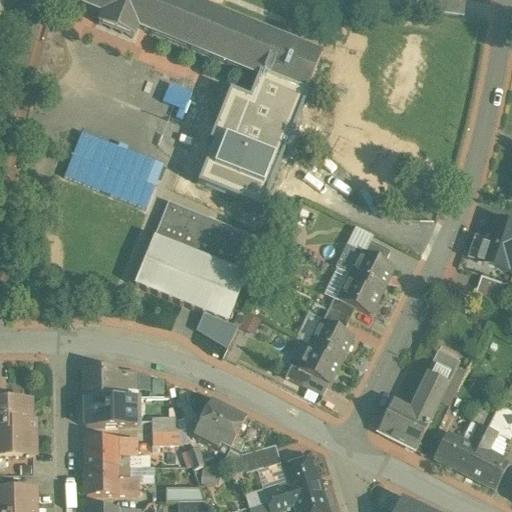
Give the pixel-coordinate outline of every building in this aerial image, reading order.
[(187,0),(79,0),(78,6),(103,16),(98,27),(133,41),(137,30),(267,82),(233,166),(268,181),(302,96),(305,98),(321,58),(186,3),(187,0)] [(164,104),(186,112),(192,94),(171,86),(164,104)] [(149,210),(165,164),(81,135),(65,182),(149,210)] [(166,200),(132,281),(231,322),(265,241),(166,200)] [(511,228),(490,221),(476,264),(506,274),(507,273),(509,274),(510,270),(511,271),(511,228)] [(391,253),(369,243),(363,255),(385,266),(391,253)] [(363,255),(347,247),(336,271),(351,279),(381,294),(393,270),(385,266),(363,255)] [(381,294),(351,279),(339,302),(339,303),(355,311),(370,318),(381,294)] [(507,287),(481,279),(473,302),(497,309),(507,287)] [(355,311),(339,303),(339,302),(335,299),(328,312),(350,323),(355,311)] [(350,323),(328,312),(322,324),(344,335),(350,323)] [(322,324),(310,348),(341,363),(353,339),(344,335),(322,324)] [(341,363),(310,348),(299,371),(298,372),(312,379),(329,387),(341,363)] [(438,354),(410,413),(393,404),(378,435),(416,454),(439,407),(440,405),(457,370),(459,365),(456,369),(436,359),(438,354)] [(299,371),(292,367),(285,381),(306,391),(312,379),(298,372),(299,371)] [(457,370),(440,405),(449,409),(466,374),(457,370)] [(116,377),(115,374),(84,374),(84,376),(85,376),(85,402),(127,401),(127,393),(136,392),(135,377),(116,377)] [(329,387),(312,379),(306,391),(322,399),(329,387)] [(164,390),(151,390),(151,401),(165,401),(164,390)] [(127,401),(85,402),(86,430),(137,429),(137,414),(129,414),(129,403),(137,402),(137,401),(127,401)] [(245,423),(211,405),(194,436),(197,437),(195,441),(218,452),(219,448),(229,454),(245,423)] [(439,407),(416,454),(425,458),(449,409),(440,405),(439,407)] [(6,406),(0,406),(0,458),(5,458),(5,460),(34,460),(34,427),(30,427),(30,406),(6,406)] [(495,415),(480,408),(471,426),(478,429),(478,428),(486,432),(495,415)] [(511,416),(511,414),(506,412),(502,419),(509,422),(511,416)] [(511,423),(502,419),(495,415),(486,432),(487,433),(496,437),(495,438),(505,443),(511,429),(511,423)] [(175,420),(152,421),(152,436),(180,435),(175,420)] [(270,435),(245,423),(229,454),(241,459),(261,453),(270,435)] [(478,429),(469,446),(478,451),(487,433),(486,432),(478,428),(478,429)] [(496,437),(487,433),(478,451),(487,455),(495,438),(496,437)] [(180,435),(152,436),(152,449),(181,448),(180,435)] [(469,446),(447,435),(434,463),(464,478),(478,451),(469,446)] [(137,444),(86,444),(86,446),(86,447),(86,472),(128,471),(129,471),(128,459),(137,459),(137,444)] [(261,453),(241,459),(246,477),(280,466),(275,449),(261,453)] [(198,450),(186,455),(192,470),(194,473),(204,469),(198,450)] [(487,455),(478,451),(464,478),(495,493),(508,466),(487,455)] [(313,461),(281,471),(287,489),(279,491),(278,489),(245,498),(249,511),(266,506),(322,489),(313,461)] [(192,470),(183,470),(189,489),(198,486),(194,473),(192,470)] [(129,482),(128,471),(86,472),(86,499),(138,499),(137,482),(129,482)] [(328,511),(322,489),(266,506),(268,511),(284,511),(285,511),(293,509),(294,511),(328,511)] [(199,491),(166,491),(166,506),(178,505),(178,506),(204,505),(199,491)] [(5,496),(0,495),(0,511),(34,511),(34,495),(5,496)] [(420,511),(401,503),(396,511),(420,511)]
